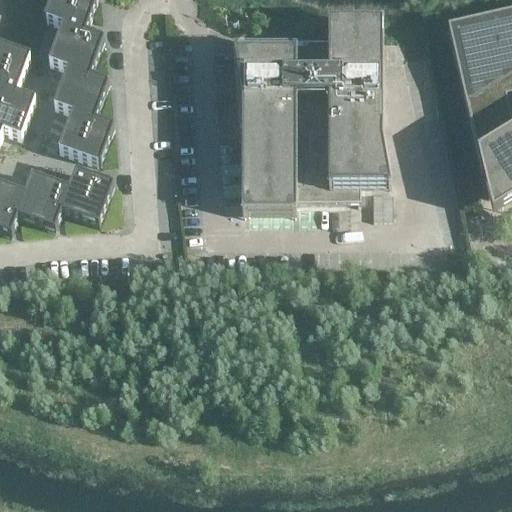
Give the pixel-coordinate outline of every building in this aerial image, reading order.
[(99,3),(91,0),(53,0),(44,26),(62,33),(62,32),(85,41),(86,40),(99,3)] [(511,20),(448,35),(491,217),(511,205),(511,20)] [(85,41),(62,32),(62,33),(49,70),(67,76),(54,113),(72,120),(95,128),(95,127),(109,90),(91,83),(104,46),(86,40),(85,41)] [(329,33),(329,47),(264,47),(264,51),(263,51),(261,52),(260,52),(259,53),(258,54),(257,56),(257,57),(257,59),(235,59),(234,59),(242,106),(242,121),(240,121),(240,207),(242,207),(242,223),(296,223),(296,209),(361,209),(360,197),(390,197),(391,197),(382,150),(382,135),(385,135),(385,49),(382,49),(382,33),(329,33)] [(30,63),(0,51),(0,115),(28,126),(35,107),(17,100),(30,63)] [(28,126),(0,115),(0,146),(3,138),(21,145),(28,126)] [(95,128),(72,120),(59,157),(100,172),(114,134),(95,127),(95,128)] [(114,192),(75,178),(69,196),(61,219),(62,220),(99,233),(114,192)] [(69,196),(32,183),(25,201),(17,224),(18,225),(55,238),(62,220),(61,219),(69,196)] [(25,201),(0,192),(0,238),(11,243),(18,225),(17,224),(25,201)]
